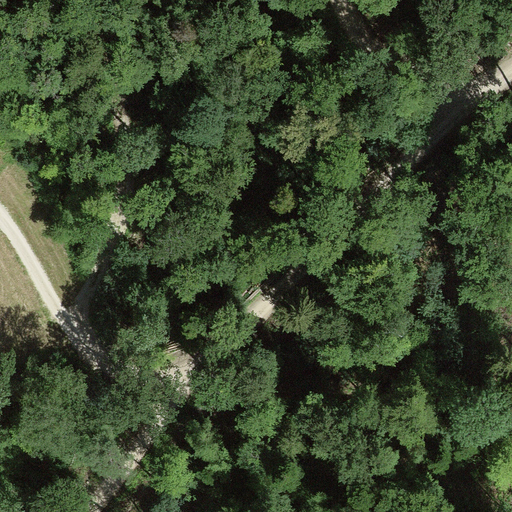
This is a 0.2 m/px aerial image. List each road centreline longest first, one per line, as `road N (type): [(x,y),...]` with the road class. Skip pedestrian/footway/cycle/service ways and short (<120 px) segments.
road 1 (track): [(0,217),(62,324),(109,368),(180,370),(465,108)]
road 2 (track): [(62,324),(112,265),(121,175),(122,103),(91,0)]
road 3 (track): [(344,0),(377,56),(465,108),(511,68)]
road 4 (track): [(92,511),(180,370)]
